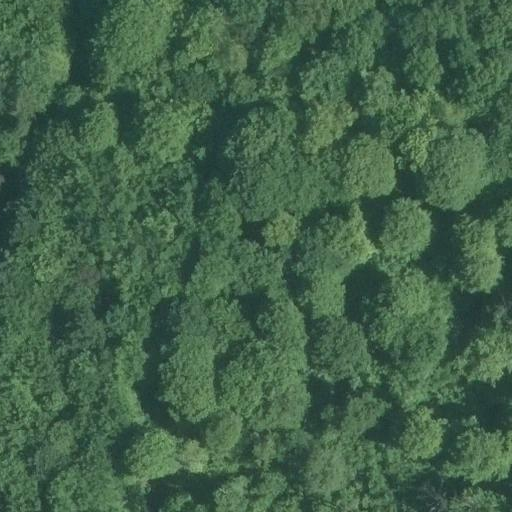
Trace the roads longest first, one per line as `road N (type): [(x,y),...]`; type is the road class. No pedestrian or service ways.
road 1 (track): [(511,131),(163,0)]
road 2 (track): [(100,0),(0,222)]
